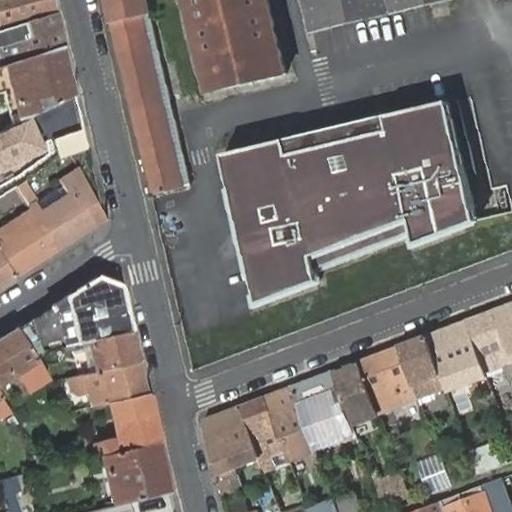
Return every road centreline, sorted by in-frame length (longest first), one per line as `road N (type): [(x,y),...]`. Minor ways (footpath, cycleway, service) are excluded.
road 1 (residential): [(171,403),(511,274)]
road 2 (residential): [(137,242),(80,0)]
road 3 (residential): [(171,403),(137,242)]
road 4 (residential): [(137,242),(103,251),(0,318)]
